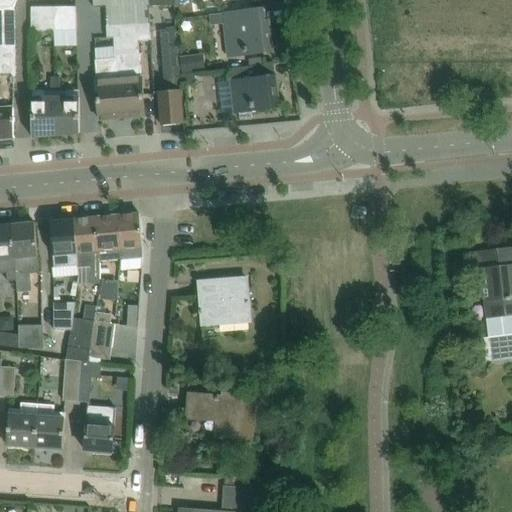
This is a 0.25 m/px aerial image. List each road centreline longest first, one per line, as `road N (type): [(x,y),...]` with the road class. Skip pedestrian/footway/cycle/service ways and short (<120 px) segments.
road 1 (residential): [(143,493),(160,173)]
road 2 (tertiary): [(160,173),(320,157),(348,138)]
road 3 (residential): [(348,138),(377,152),(511,139)]
road 4 (tertiary): [(0,189),(160,173)]
road 5 (residential): [(0,481),(143,493)]
road 6 (tertiary): [(322,0),(336,117),(348,138)]
